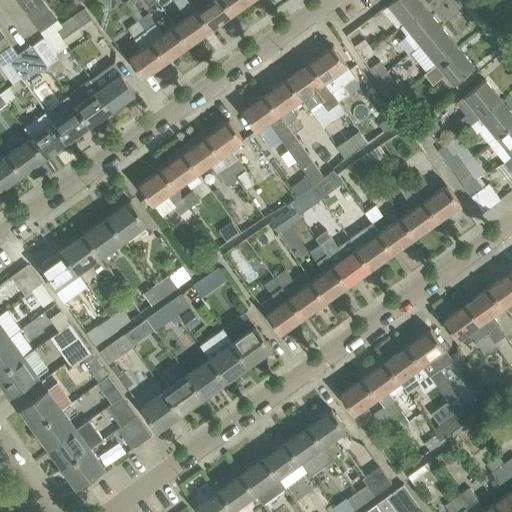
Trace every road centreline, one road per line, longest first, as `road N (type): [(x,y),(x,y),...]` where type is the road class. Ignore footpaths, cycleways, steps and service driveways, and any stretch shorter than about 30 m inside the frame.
road 1 (residential): [(110,511),(511,221)]
road 2 (residential): [(331,0),(0,234)]
